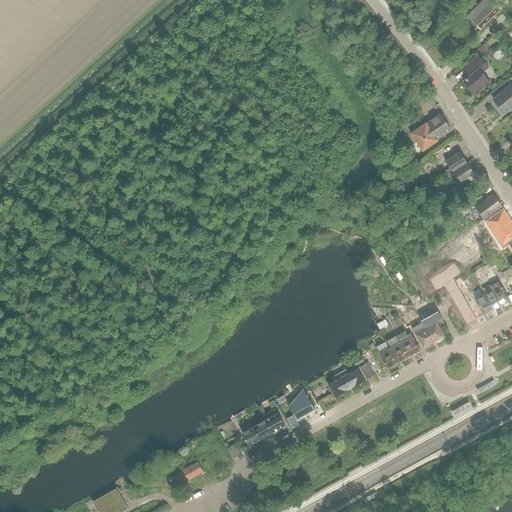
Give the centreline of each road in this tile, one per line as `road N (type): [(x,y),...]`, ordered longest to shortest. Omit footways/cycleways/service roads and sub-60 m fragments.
road 1 (residential): [(176,511),(434,361)]
road 2 (secondary): [(511,194),(435,81)]
